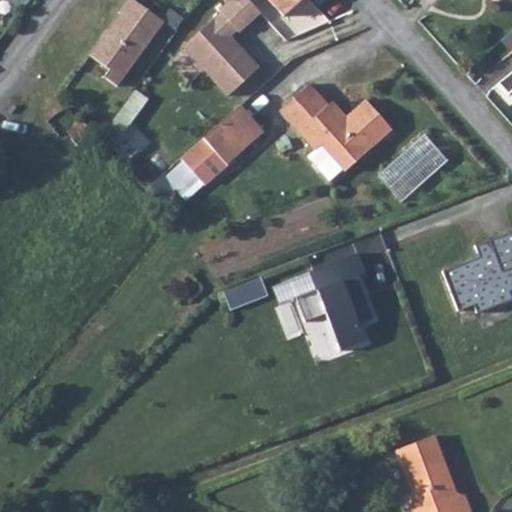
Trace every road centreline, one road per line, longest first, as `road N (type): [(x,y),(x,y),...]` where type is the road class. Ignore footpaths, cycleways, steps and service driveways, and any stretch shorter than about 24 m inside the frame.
road 1 (track): [(511,363),(338,426),(150,511)]
road 2 (residential): [(372,0),(511,158)]
road 3 (unknown): [(511,185),(357,248)]
